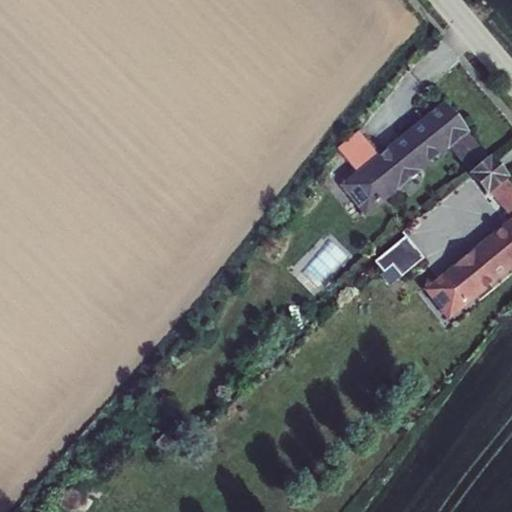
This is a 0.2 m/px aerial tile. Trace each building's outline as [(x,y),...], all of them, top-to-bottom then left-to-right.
[(454,105),(370,175),(389,199),(461,140),(485,168),(499,158),(454,105)] [(349,150),(370,175),(390,158),(370,132),(349,150)] [(485,168),(479,174),(494,191),(500,185),(511,175),(511,174),(499,158),(485,168)] [(389,199),(370,175),(355,186),(376,210),(389,199)] [(511,272),(511,175),(500,185),(511,199),(511,225),(450,279),(474,306),(511,272)] [(401,262),(410,273),(433,256),(416,232),(384,258),(393,269),(401,262)] [(450,279),(437,291),(459,318),(474,306),(450,279)]
